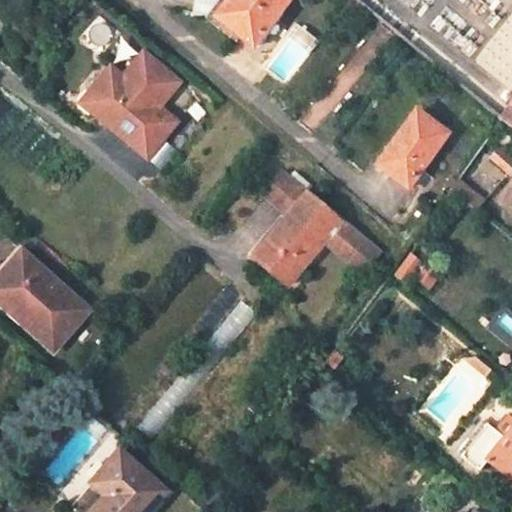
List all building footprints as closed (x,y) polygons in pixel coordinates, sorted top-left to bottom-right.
[(285,0),(226,0),(214,17),(251,45),(285,0)] [(146,156),(169,129),(151,115),(159,105),(180,80),(143,50),(122,75),(110,65),(87,92),(97,100),(89,109),(105,122),(109,117),(118,124),(113,129),(146,156)] [(89,109),(97,100),(87,92),(80,101),(89,109)] [(511,104),(503,118),(511,124),(511,104)] [(151,115),(169,129),(177,120),(159,105),(151,115)] [(376,165),(406,187),(446,132),(416,110),(376,165)] [(105,122),(113,129),(118,124),(109,117),(105,122)] [(511,156),(498,146),(489,157),(511,174),(511,156)] [(289,212),(254,254),(288,283),(326,238),(364,270),(380,251),(284,170),(265,193),(289,212)] [(447,192),(479,217),(491,202),(458,177),(447,192)] [(253,203),(238,232),(259,243),(275,215),(253,203)] [(0,266),(0,301),(53,347),(88,307),(18,245),(0,266)] [(441,272),(413,250),(395,274),(406,283),(413,273),(430,287),(441,272)] [(464,361),(486,377),(490,372),(474,358),(464,361)] [(138,426),(148,437),(166,421),(156,410),(138,426)] [(511,416),(499,432),(488,423),(462,456),(481,470),(490,459),(511,477),(511,416)] [(115,444),(61,509),(64,511),(139,511),(163,484),(115,444)]
